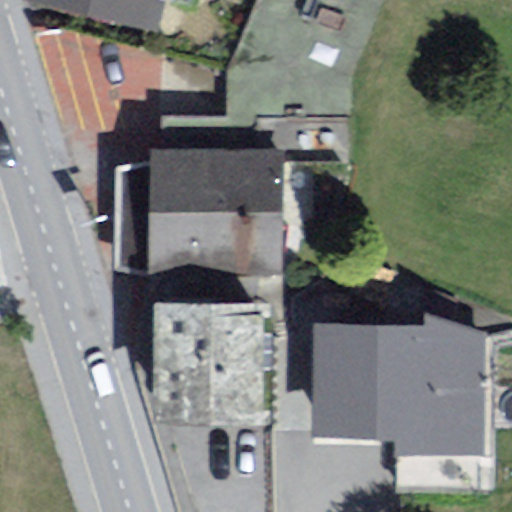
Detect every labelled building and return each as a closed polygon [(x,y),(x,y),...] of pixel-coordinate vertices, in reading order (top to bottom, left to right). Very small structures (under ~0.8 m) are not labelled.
[(175,0),(42,0),(36,30),(164,56),(175,0)] [(169,108),(229,105),(226,56),(166,59),(169,108)] [(273,162),(138,170),(144,281),(279,274),(273,162)] [(261,299),(156,302),(162,409),(263,408),(261,299)] [(488,313),(310,310),(308,446),(489,449),(488,313)]
